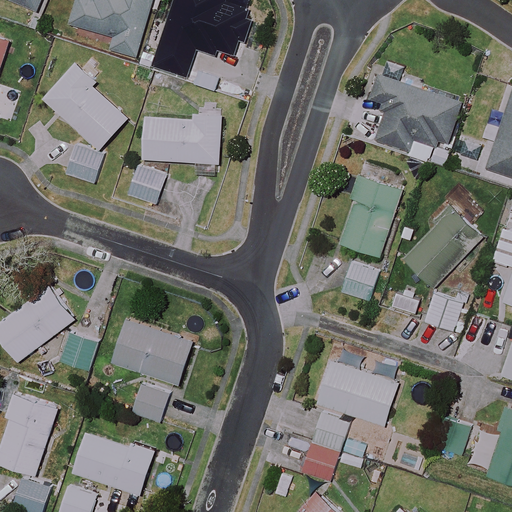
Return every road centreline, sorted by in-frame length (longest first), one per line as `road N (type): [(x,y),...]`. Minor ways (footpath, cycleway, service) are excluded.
road 1 (residential): [(249,283),(0,198)]
road 2 (residential): [(353,0),(288,210),(270,227)]
road 3 (residential): [(215,511),(264,363),(249,283)]
road 4 (residential): [(270,227),(262,204),(272,141),(310,0)]
